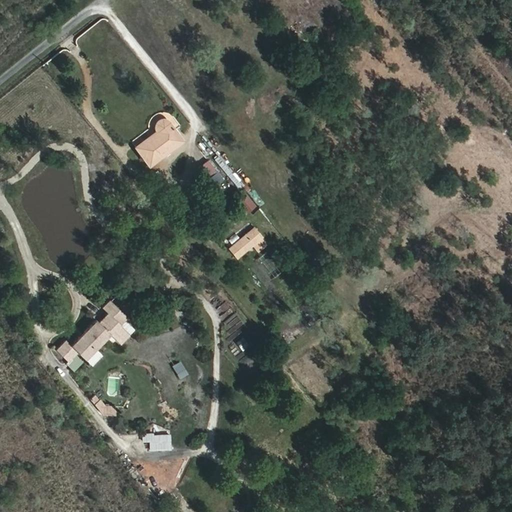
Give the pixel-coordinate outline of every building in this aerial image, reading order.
[(129,152),(142,167),(177,139),(160,117),(151,117),(145,121),(145,129),(150,135),(129,152)] [(218,156),(213,160),(236,188),(241,183),(218,156)] [(258,237),(251,228),(228,246),(235,256),(258,237)] [(253,261),(271,279),(284,267),(266,249),(253,261)] [(108,342),(119,354),(130,343),(115,328),(124,320),(107,304),(97,313),(104,321),(94,330),(89,324),(68,348),(65,345),(53,357),(68,371),(77,359),(85,366),(108,342)] [(241,338),(235,345),(242,351),(248,344),(241,338)] [(177,378),(186,374),(179,360),(170,365),(177,378)] [(97,414),(113,413),(113,404),(97,405),(97,414)] [(169,451),(170,433),(139,433),(139,441),(148,442),(148,450),(169,451)]
